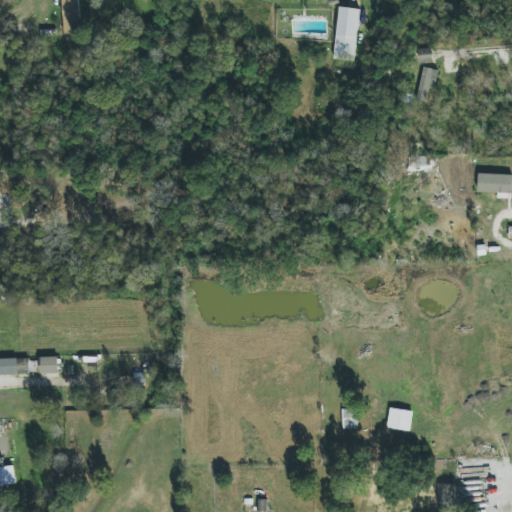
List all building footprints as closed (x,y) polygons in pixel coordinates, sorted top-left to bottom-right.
[(61,0),(63,33),(80,32),(78,0),(61,0)] [(359,9),(338,7),(335,60),(356,61),(359,9)] [(419,49),(419,63),(433,63),(432,49),(419,49)] [(438,70),(422,68),(418,101),(426,102),(428,89),(436,90),(438,70)] [(417,177),(434,177),(433,156),(408,157),(409,169),(416,168),(417,177)] [(511,193),(511,187),(511,174),(479,174),(478,192),(511,193)] [(40,358),(40,373),(59,373),(58,357),(40,358)] [(0,375),(30,374),(29,358),(0,358),(0,375)] [(387,428),(410,432),(414,412),(390,408),(387,428)] [(358,429),(358,409),(343,410),(343,429),(358,429)] [(2,467),(1,463),(0,463),(0,485),(15,484),(13,466),(2,467)] [(438,505),(455,504),(455,484),(438,485),(438,505)] [(258,511),(266,511),(267,500),(258,499),(258,511)]
